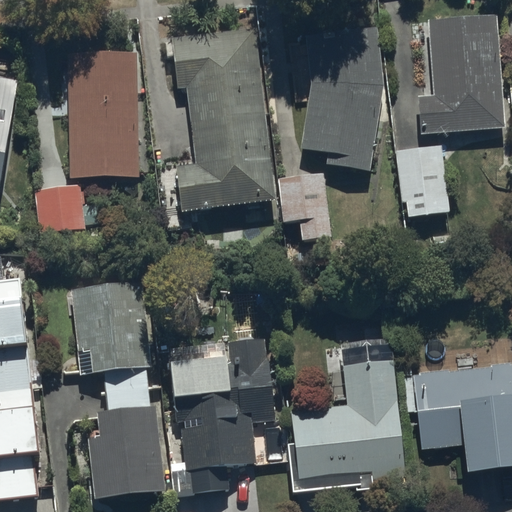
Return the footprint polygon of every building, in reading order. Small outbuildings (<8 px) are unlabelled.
[(507,138),(498,21),(427,27),(434,104),(416,105),(420,146),(507,138)] [(385,97),(378,34),(305,43),(313,96),(300,159),(329,165),(328,172),(370,181),(385,97)] [(276,212),(255,36),(172,47),(178,100),(187,99),(196,173),(175,176),(176,183),(162,185),(165,217),(181,215),(182,223),(276,212)] [(140,188),(137,59),(67,61),(70,189),(140,188)] [(0,199),(1,200),(18,89),(0,86),(0,199)] [(445,153),(398,159),(406,229),(453,224),(445,153)] [(333,250),(325,181),(281,186),(289,255),(333,250)] [(81,191),(35,196),(40,244),(85,239),(81,191)] [(41,470),(19,286),(0,288),(0,511),(38,507),(34,470),(41,470)] [(154,377),(142,290),(71,300),(83,389),(103,386),(108,421),(97,423),(100,447),(85,449),(93,510),(168,500),(156,413),(153,413),(148,378),(154,377)] [(276,428),(265,347),(220,353),(222,370),(205,373),(204,364),(166,369),(180,478),(170,479),(174,506),(231,499),(228,474),(257,470),(252,432),(276,428)] [(346,413),(290,418),(294,452),(287,453),(291,503),(355,497),(355,500),(375,498),(374,489),(406,486),(395,368),(390,369),(388,353),(341,358),(346,413)] [(413,366),(399,368),(404,418),(417,417),(421,457),(465,453),(468,489),(511,484),(511,368),(420,377),(421,382),(414,383),(413,366)]
